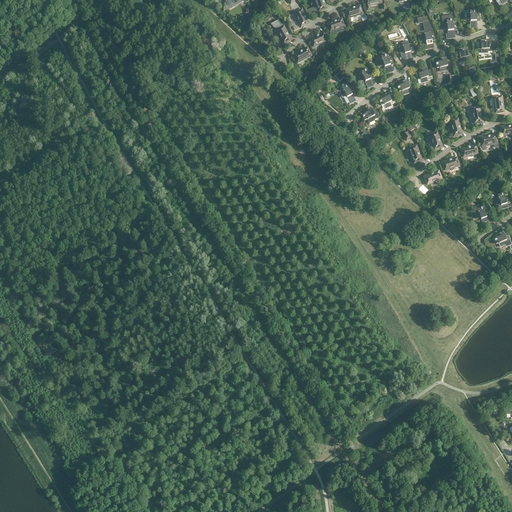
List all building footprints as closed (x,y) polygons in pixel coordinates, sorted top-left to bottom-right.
[(228,8),(233,5),(231,0),(225,3),(228,8)] [(317,6),(319,12),(327,9),(322,0),(314,0),(316,3),(315,4),(316,5),(316,6),(317,6)] [(380,0),(364,0),(367,11),(370,10),(369,6),(372,5),(373,5),(374,5),(375,5),(375,4),(382,3),(380,0)] [(360,6),(345,11),(346,16),(347,18),(350,18),(354,17),(355,17),(356,16),(357,16),(363,14),(360,6)] [(298,22),(301,28),(308,24),(301,10),(294,13),(297,19),(297,20),(297,21),(298,22)] [(479,19),(479,14),(476,14),(476,10),(476,11),(470,11),(470,14),(466,14),(466,20),(470,20),(471,28),(470,28),(470,29),(476,29),(476,30),(477,30),(476,20),(479,20),(479,19)] [(444,24),(443,24),(443,30),(447,29),(448,35),(446,35),(447,39),(455,38),(453,29),(456,28),(456,23),(453,23),(452,15),(451,16),(447,17),(443,18),(444,24)] [(427,16),(417,18),(418,23),(423,22),(424,32),(420,33),(422,41),(425,40),(426,45),(424,46),(425,50),(433,49),(431,39),(434,39),(434,38),(433,33),(432,33),(432,30),(428,21),(427,16)] [(342,19),(327,25),(330,32),(336,30),(337,30),(338,30),(339,29),(345,27),(342,19)] [(277,21),(272,24),(277,30),(276,30),(279,36),(279,37),(280,38),(281,39),(284,44),(291,40),(283,26),(282,27),(277,21)] [(310,40),(312,44),(313,47),(314,47),(315,47),(316,46),(319,44),(320,44),(321,44),(322,43),(327,40),(324,33),(310,40)] [(487,49),(490,49),(490,52),(495,51),(495,43),(487,43),(487,41),(487,40),(486,40),(481,40),(481,43),(478,43),(478,44),(479,44),(479,49),(481,49),(481,53),(487,53),(487,49)] [(403,46),(399,47),(402,59),(404,59),(405,62),(412,60),(410,51),(412,50),(413,50),(413,49),(411,44),(409,45),(408,41),(407,41),(408,43),(402,44),(403,46)] [(307,48),(293,56),(297,63),(303,60),(304,60),(305,60),(305,59),(306,58),(311,55),(307,48)] [(464,49),(459,50),(459,53),(456,53),(457,53),(457,59),(460,59),(460,63),(466,62),(466,58),(471,57),(471,51),(465,52),(465,50),(465,49),(464,49)] [(393,73),(390,64),(392,63),(392,62),(391,57),(388,58),(385,50),(385,51),(382,52),(383,57),(381,57),(382,60),(378,61),(380,67),(384,65),(387,74),(386,74),(392,72),(392,73),(393,73)] [(443,58),(438,59),(439,62),(435,63),(436,63),(437,69),(440,68),(440,72),(446,71),(445,67),(451,66),(450,60),(444,61),(444,59),(443,59),(443,58)] [(474,67),(469,70),(472,75),(477,72),(474,67)] [(374,87),(370,78),(372,77),(373,77),(373,76),(371,71),(368,73),(366,69),(367,70),(361,72),(362,75),(359,76),(361,82),(364,80),(368,88),(367,89),(373,86),(373,87),(374,87)] [(419,74),(415,74),(415,75),(416,75),(418,80),(420,79),(421,83),(427,82),(427,80),(432,79),(430,71),(424,72),(424,70),(424,69),(423,69),(418,71),(419,74)] [(344,78),(339,73),(335,77),(340,82),(344,78)] [(455,76),(446,77),(447,84),(456,83),(455,76)] [(404,81),(399,83),(400,86),(396,87),(398,87),(399,92),(402,91),(403,95),(408,94),(407,90),(413,88),(411,82),(405,84),(405,82),(404,81)] [(356,102),(351,94),(354,92),(352,87),(349,88),(347,85),(347,86),(342,89),(344,91),(340,93),(342,98),(346,96),(350,104),(349,104),(349,105),(355,102),(356,103),(356,102)] [(386,95),(385,95),(381,97),(382,100),(378,101),(379,101),(380,101),(382,106),(384,105),(386,109),(391,107),(389,103),(394,101),(395,102),(393,96),(394,95),(393,95),(387,97),(386,95)] [(502,97),(497,97),(494,98),(494,104),(494,105),(494,106),(495,107),(496,114),(504,112),(502,97)] [(479,107),(474,108),(471,109),(473,115),(472,116),(472,117),(473,117),(473,118),(474,124),(482,123),(479,107)] [(368,109),(368,110),(363,112),(365,114),(361,116),(362,116),(365,121),(367,120),(369,123),(374,121),(373,117),(377,115),(378,116),(375,110),(376,109),(370,112),(369,110),(368,109)] [(457,119),(450,121),(451,127),(451,128),(451,129),(452,130),(454,137),(462,134),(457,119)] [(511,126),(500,128),(501,136),(508,135),(509,135),(510,135),(511,135),(511,134),(511,126)] [(437,132),(429,135),(431,141),(431,142),(431,143),(432,144),(434,150),(442,148),(437,132)] [(363,133),(360,136),(368,144),(372,141),(363,133)] [(411,139),(407,134),(402,138),(406,143),(411,139)] [(496,135),(480,138),(481,146),(488,145),(489,145),(490,145),(491,144),(497,143),(496,135)] [(416,146),(408,149),(411,155),(411,156),(411,157),(412,158),(414,164),(417,163),(418,165),(422,163),(421,161),(422,161),(416,146)] [(460,150),(462,155),(462,158),(469,156),(470,156),(471,156),(472,155),(478,154),(476,146),(460,150)] [(442,163),(443,168),(444,171),(450,169),(450,170),(451,171),(452,171),(453,171),(454,170),(454,169),(453,168),(459,166),(457,158),(442,163)] [(424,178),(427,185),(433,182),(434,183),(435,182),(436,181),(442,179),(439,171),(424,178)] [(509,201),(507,196),(504,197),(503,193),(503,194),(498,196),(499,198),(495,200),(496,205),(500,204),(502,209),(501,209),(501,210),(507,208),(508,209),(506,202),(508,202),(509,202),(509,201)] [(486,216),(488,215),(489,215),(489,214),(487,209),(484,210),(483,207),(482,207),(483,208),(478,210),(478,212),(475,214),(476,219),(480,218),(482,223),(481,223),(481,224),(487,221),(488,222),(486,216)] [(511,244),(509,240),(510,240),(508,234),(502,236),(501,234),(501,233),(496,235),(497,238),(493,239),(493,240),(494,239),(496,244),(499,244),(500,247),(505,246),(506,247),(509,246),(511,250),(511,249),(511,248),(511,243),(511,244)]
